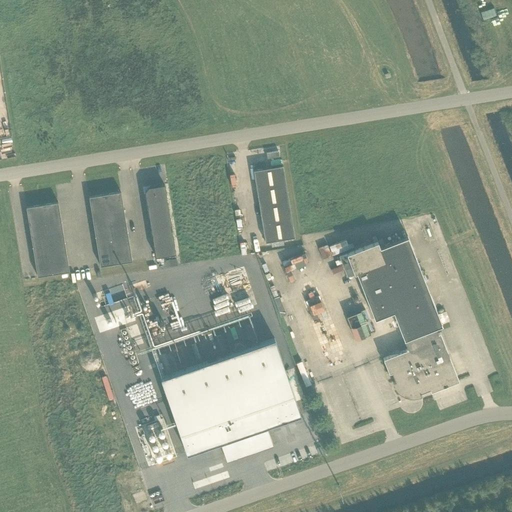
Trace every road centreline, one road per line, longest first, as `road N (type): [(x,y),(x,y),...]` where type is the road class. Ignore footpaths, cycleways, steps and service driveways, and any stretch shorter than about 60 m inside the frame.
road 1 (unclassified): [(511,93),(0,177)]
road 2 (unclassified): [(208,511),(480,418),(511,414)]
